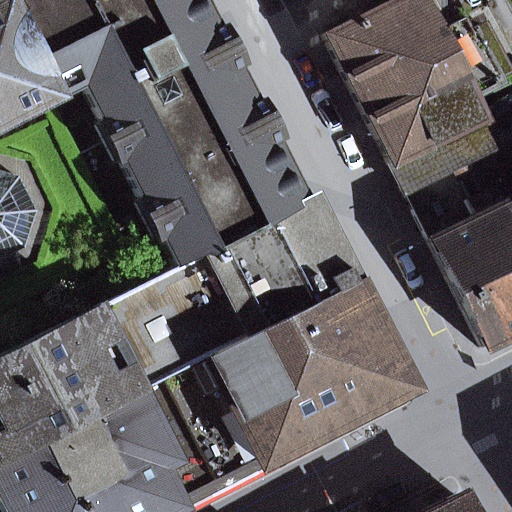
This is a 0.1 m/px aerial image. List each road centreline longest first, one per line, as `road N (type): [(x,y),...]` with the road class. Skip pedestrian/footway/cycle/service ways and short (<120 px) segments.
road 1 (residential): [(251,0),(450,419)]
road 2 (residential): [(277,511),(450,419)]
